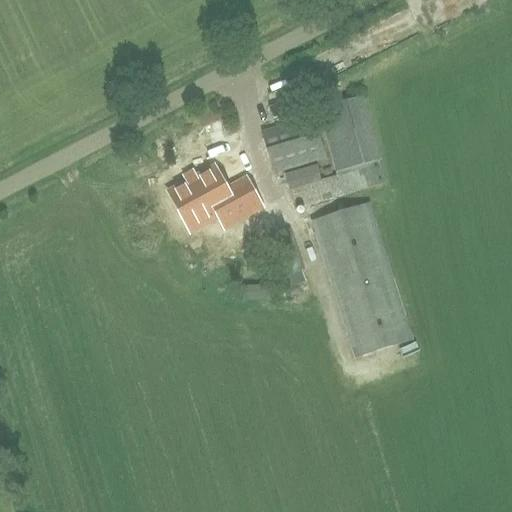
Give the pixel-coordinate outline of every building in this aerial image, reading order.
[(337,177),(321,182),(317,167),(283,177),(293,210),(344,196),(386,184),(379,161),(380,161),(362,98),(319,110),(337,177)] [(274,175),(325,159),(313,118),(262,134),(274,175)] [(208,224),(207,221),(217,216),(224,229),(262,209),(246,181),(227,191),(215,169),(197,178),(186,184),(168,194),(190,234),(208,224)] [(412,353),(372,216),(316,232),(356,369),(412,353)] [(303,271),(289,232),(270,238),(284,278),(303,271)]
